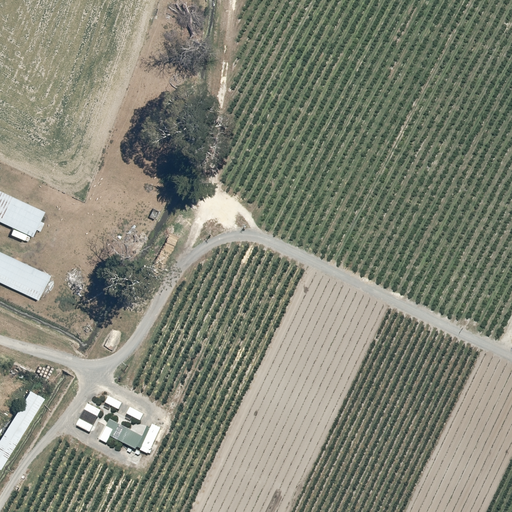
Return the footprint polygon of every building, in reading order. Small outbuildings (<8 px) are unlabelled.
[(44,213),(0,192),(0,222),(32,238),(44,213)] [(51,277),(0,253),(0,284),(39,302),(51,277)] [(45,399),(32,390),(0,440),(0,469),(1,470),(45,399)] [(112,393),(107,401),(121,409),(125,400),(112,393)] [(105,404),(90,398),(83,412),(98,419),(105,404)] [(132,406),(129,412),(142,419),(145,413),(132,406)] [(80,417),(76,423),(92,432),(95,426),(80,417)] [(139,447),(140,444),(152,450),(164,428),(154,423),(151,428),(149,427),(142,423),(138,431),(130,427),(124,439),(139,447)] [(104,428),(100,435),(116,443),(120,436),(104,428)]
